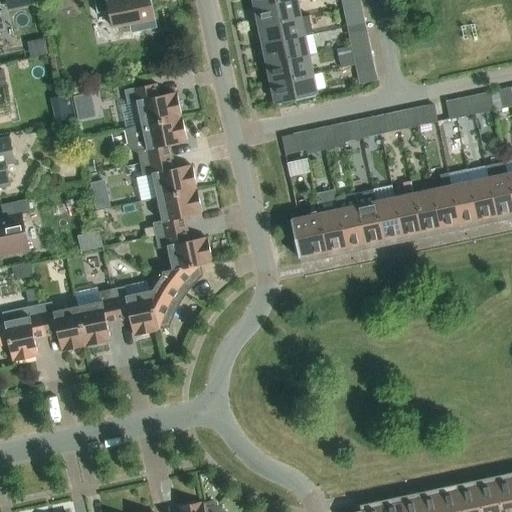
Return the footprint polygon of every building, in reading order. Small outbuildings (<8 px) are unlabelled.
[(132,32),(154,27),(148,0),(93,0),(96,14),(109,11),(112,28),(130,25),(132,32)] [(260,27),(298,18),(294,0),(292,0),(256,8),(260,27)] [(347,28),(365,24),(361,5),(343,9),(347,28)] [(308,17),(299,19),(298,18),(260,27),(258,30),(259,36),(262,37),(264,45),(302,37),(312,35),(308,17)] [(365,24),(347,28),(349,35),(366,32),(365,24)] [(306,56),(302,37),(264,45),(265,54),(264,56),(265,62),(268,64),(306,56)] [(355,65),(373,61),(371,54),(354,57),(355,65)] [(272,83),(310,75),(306,56),(268,64),(272,83)] [(373,61),(355,65),(357,73),(375,70),(373,61)] [(315,97),(310,75),(272,83),(272,84),(270,86),(271,92),(274,94),(276,105),(315,97)] [(181,118),(176,94),(175,95),(175,93),(158,97),(156,84),(124,91),(127,105),(136,103),(141,126),(181,118)] [(500,109),(497,91),(489,93),(493,111),(500,109)] [(493,111),(489,93),(482,95),(486,113),(493,111)] [(464,117),(460,99),(452,101),(456,119),(464,117)] [(449,120),(456,119),(452,101),(446,102),(449,120)] [(422,107),(414,109),(418,127),(426,126),(422,107)] [(408,110),(412,128),(418,127),(414,109),(408,110)] [(388,134),(384,115),(377,117),(381,135),(388,134)] [(370,119),(373,137),(381,135),(377,117),(370,119)] [(185,141),(186,141),(181,118),(141,126),(141,127),(125,130),(129,149),(135,153),(137,153),(139,164),(173,157),(170,146),(185,143),(185,141)] [(351,142),(347,123),(340,125),(343,143),(351,142)] [(343,143),(340,125),(321,129),(326,151),(344,147),(343,143)] [(313,150),(309,132),(302,133),(305,151),(313,150)] [(295,135),(298,153),(305,151),(302,133),(295,135)] [(14,164),(8,138),(0,140),(0,187),(8,186),(4,166),(14,164)] [(139,164),(142,177),(151,175),(156,198),(197,190),(192,167),(190,167),(190,166),(175,169),(173,157),(139,164)] [(312,157),(291,161),(294,175),(315,172),(312,157)] [(488,178),(496,217),(511,213),(511,200),(506,174),(504,163),(485,167),(488,178)] [(103,197),(125,196),(124,178),(102,179),(103,197)] [(469,182),(477,221),(496,217),(488,178),(469,182)] [(402,237),(421,233),(413,194),(412,194),(410,182),(402,184),(405,196),(394,198),(402,237)] [(450,186),(458,225),(477,221),(469,182),(450,186)] [(431,190),(440,229),(458,225),(450,186),(431,190)] [(161,222),(152,224),(155,237),(188,230),(186,218),(201,215),(200,214),(202,213),(197,190),(156,198),(161,222)] [(413,194),(421,233),(440,229),(431,190),(413,194)] [(373,191),(354,195),(364,245),(383,241),(375,202),(373,191)] [(364,245),(354,195),(335,199),(338,210),(346,249),(364,245)] [(394,198),(375,202),(383,241),(402,237),(394,198)] [(20,215),(30,213),(27,200),(0,206),(3,219),(0,219),(0,256),(28,250),(20,215)] [(319,214),(327,253),(346,249),(338,210),(319,214)] [(298,259),(327,253),(319,214),(290,220),(298,259)] [(155,237),(158,250),(167,248),(172,270),(172,271),(195,266),(195,267),(211,264),(211,262),(212,262),(207,239),(206,239),(205,238),(191,241),(188,230),(155,237)] [(152,291),(149,292),(156,326),(157,325),(167,323),(168,320),(170,316),(173,308),(175,305),(177,301),(179,298),(182,295),(186,288),(192,282),(194,279),(197,276),(195,267),(195,266),(172,271),(172,270),(161,273),(162,276),(152,291)] [(156,326),(149,292),(126,297),(124,287),(111,290),(118,322),(129,320),(133,336),(134,335),(134,337),(157,332),(157,331),(158,330),(157,325),(156,326)] [(100,302),(77,307),(85,347),(109,342),(108,341),(110,341),(106,325),(118,322),(111,290),(98,293),(100,302)] [(85,347),(77,307),(54,312),(52,303),(39,305),(45,338),(57,335),(60,351),(62,351),(62,352),(85,347)] [(14,362),(36,358),(36,356),(37,356),(34,340),(45,338),(39,305),(3,313),(5,322),(0,323),(0,347),(8,345),(12,361),(13,361),(14,362)] [(511,511),(511,479),(494,483),(499,511),(511,511)] [(499,511),(494,483),(475,487),(480,511),(499,511)] [(480,511),(475,487),(456,491),(460,511),(480,511)] [(460,511),(456,491),(437,495),(440,511),(460,511)] [(440,511),(437,495),(419,499),(421,511),(440,511)] [(421,511),(419,499),(400,503),(401,511),(421,511)] [(201,504),(200,503),(178,508),(178,509),(177,509),(177,511),(203,511),(203,509),(202,504),(201,504)] [(401,511),(400,503),(381,507),(382,511),(401,511)]
